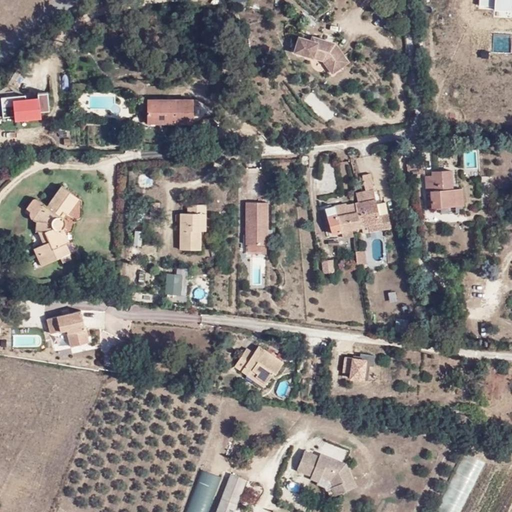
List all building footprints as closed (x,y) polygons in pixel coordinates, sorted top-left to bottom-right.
[(84,46),(85,35),(73,34),(72,46),(84,46)] [(325,61),(329,66),(346,54),(337,44),(320,39),(319,43),(314,41),(301,38),(297,52),(325,61)] [(346,54),(329,66),(335,73),(351,61),(346,54)] [(50,113),(47,92),(38,94),(39,98),(26,99),(25,94),(1,97),(4,119),(15,117),(16,123),(40,120),(39,114),(50,113)] [(179,106),(179,99),(148,100),(147,123),(193,123),(193,105),(179,106)] [(462,205),(461,189),(452,189),(450,170),(434,172),(433,160),(407,163),(408,174),(431,172),(431,176),(425,177),(426,192),(431,191),(433,208),(439,207),(462,205)] [(366,191),(356,193),(358,203),(355,203),(357,212),(361,227),(363,233),(391,227),(388,213),(378,216),(371,177),(364,179),(366,191)] [(65,220),(62,217),(59,215),(62,211),(65,213),(67,214),(78,198),(61,186),(46,206),(43,204),(37,213),(36,221),(36,231),(38,231),(45,230),(50,241),(44,244),(34,249),(41,266),(69,253),(65,244),(69,242),(63,229),(66,225),(65,220)] [(37,213),(43,204),(35,198),(27,208),(30,210),(30,217),(32,218),(37,213)] [(181,212),(181,214),(181,221),(180,249),(200,249),(201,230),(206,230),(207,203),(188,203),(188,212),(181,212)] [(357,212),(355,203),(346,205),(346,203),(335,206),(334,206),(325,209),(333,235),(342,232),(342,231),(352,229),(353,229),(349,214),(357,212)] [(439,207),(440,214),(463,213),(462,205),(439,207)] [(357,212),(349,214),(353,229),(361,227),(357,212)] [(38,231),(44,244),(50,241),(45,230),(38,231)] [(364,262),(364,251),(356,251),(357,262),(364,262)] [(357,262),(357,265),(366,264),(365,251),(364,251),(364,262),(357,262)] [(152,267),(146,266),(145,274),(140,273),(139,283),(149,285),(152,267)] [(88,342),(80,311),(46,319),(50,333),(66,329),(70,347),(88,342)] [(432,328),(446,327),(446,317),(432,317),(432,328)] [(259,345),(254,352),(252,355),(245,351),(234,366),(264,386),(273,372),(276,373),(284,362),(259,345)] [(463,423),(465,415),(456,413),(455,420),(463,423)] [(333,463),(319,457),(305,451),(297,471),(312,476),(312,477),(315,469),(322,472),(321,477),(331,481),(334,486),(331,488),(335,496),(356,487),(346,464),(334,460),(333,463)] [(320,454),(319,457),(333,463),(334,460),(320,454)] [(312,477),(312,476),(311,479),(319,482),(321,477),(322,472),(315,469),(312,477)] [(231,474),(216,511),(233,511),(246,480),(231,474)]
